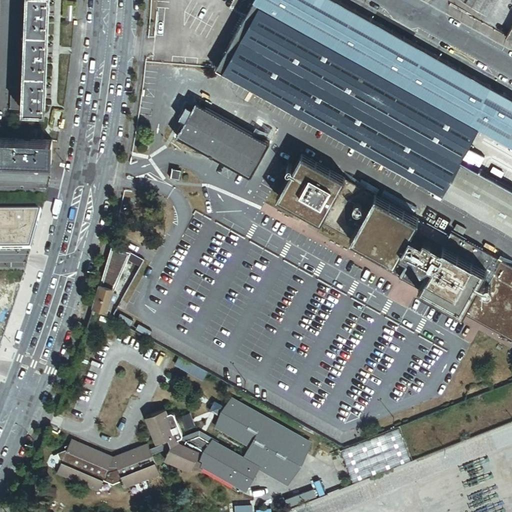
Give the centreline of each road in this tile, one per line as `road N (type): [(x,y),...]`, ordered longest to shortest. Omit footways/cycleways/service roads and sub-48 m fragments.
road 1 (unclassified): [(112,0),(106,108),(89,185),(23,365)]
road 2 (unclassified): [(315,511),(511,434)]
road 3 (unclassified): [(387,0),(511,69)]
